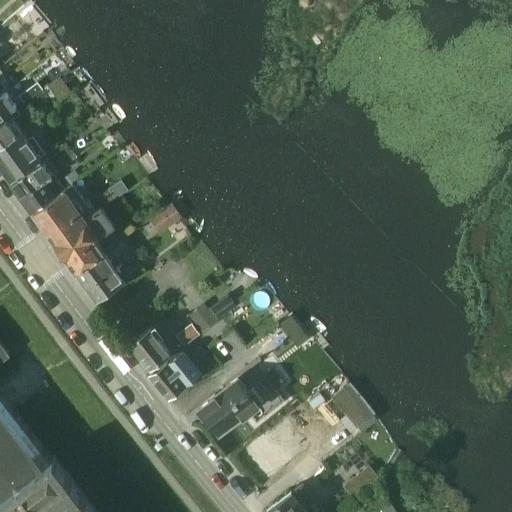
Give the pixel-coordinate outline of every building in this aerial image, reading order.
[(0,96),(1,96),(0,96),(0,95),(0,77),(3,74),(3,73),(11,68),(5,61),(0,65),(0,96)] [(71,92),(59,75),(46,84),(58,101),(71,92)] [(37,82),(19,95),(24,102),(42,88),(37,82)] [(0,119),(0,147),(22,130),(13,118),(8,122),(4,116),(0,119)] [(0,166),(9,179),(45,153),(32,135),(28,138),(22,130),(0,147),(0,166)] [(63,166),(76,156),(67,144),(54,155),(63,166)] [(11,184),(31,211),(72,183),(71,183),(63,189),(58,181),(53,173),(56,171),(47,158),(11,184)] [(80,176),(74,169),(62,178),(67,185),(80,176)] [(121,179),(108,188),(108,189),(114,197),(127,189),(121,179)] [(72,183),(31,211),(47,234),(80,210),(84,216),(100,204),(91,210),(72,183)] [(108,189),(100,194),(106,203),(114,197),(108,189)] [(121,193),(108,202),(115,212),(127,203),(126,201),(121,193)] [(47,234),(64,257),(75,272),(104,251),(95,239),(115,225),(100,204),(84,216),(80,210),(47,234)] [(104,251),(75,272),(86,286),(119,262),(113,254),(120,249),(117,245),(114,248),(111,245),(104,251)] [(121,261),(119,262),(86,286),(96,300),(134,272),(129,265),(126,267),(121,261)] [(203,302),(188,313),(202,331),(217,320),(217,319),(236,304),(228,293),(207,308),(203,302)] [(291,314),(280,323),(298,345),(309,336),(291,314)] [(184,345),(199,333),(190,322),(175,334),(184,345)] [(153,324),(150,326),(128,343),(148,369),(174,349),(153,324)] [(0,511),(97,511),(53,453),(50,456),(0,389),(0,358),(9,352),(0,340),(0,511)] [(149,376),(169,400),(186,386),(202,371),(183,348),(165,362),(149,376)] [(256,422),(284,400),(254,362),(196,407),(218,434),(247,411),(256,422)] [(276,370),(267,377),(274,387),(283,380),(276,370)] [(330,396),(356,427),(369,416),(343,385),(330,396)] [(256,440),(235,457),(259,487),(280,470),(279,469),(296,455),(308,445),(287,419),(276,428),(275,428),(257,441),(256,440)] [(357,492),(348,481),(343,485),(352,496),(357,492)] [(263,511),(303,511),(302,510),(306,507),(304,504),(308,501),(296,487),(292,490),(291,489),(263,511)] [(352,497),(340,507),(344,511),(348,511),(358,504),(352,497)]
